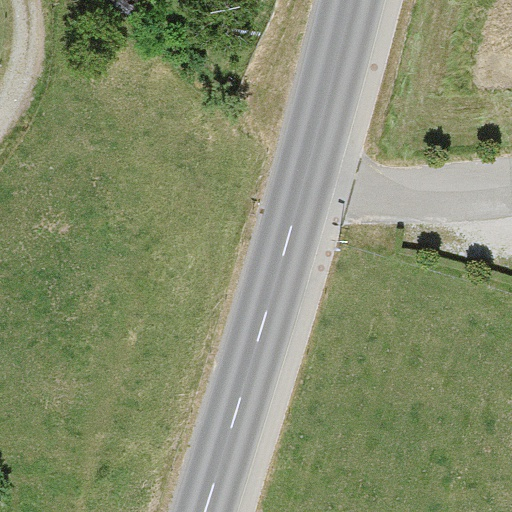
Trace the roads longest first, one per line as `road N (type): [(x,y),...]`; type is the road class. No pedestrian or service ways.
road 1 (secondary): [(203,511),(350,0)]
road 2 (unknown): [(305,173),(410,206),(511,206)]
road 3 (track): [(21,0),(21,65),(0,118)]
